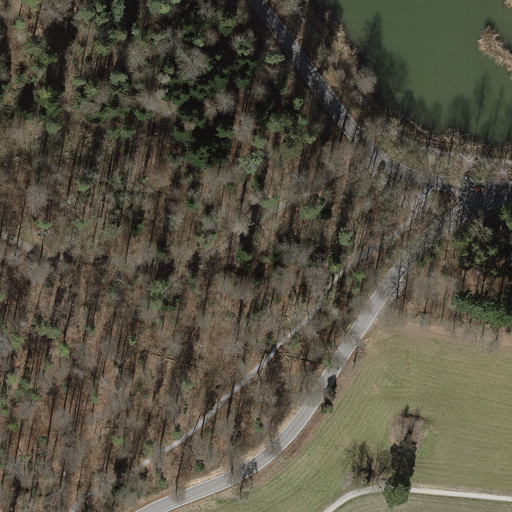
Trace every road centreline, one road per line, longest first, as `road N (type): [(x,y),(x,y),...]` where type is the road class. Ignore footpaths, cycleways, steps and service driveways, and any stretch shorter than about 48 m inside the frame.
road 1 (residential): [(151,511),(231,478),(279,444),(411,256),(487,188)]
road 2 (track): [(0,230),(40,252),(140,267),(190,262),(375,154)]
road 3 (residential): [(487,188),(426,181),(390,167),(354,134),(255,0)]
road 4 (track): [(432,151),(373,115),(286,0)]
road 5 (track): [(327,511),(365,489),(392,487),(511,499)]
